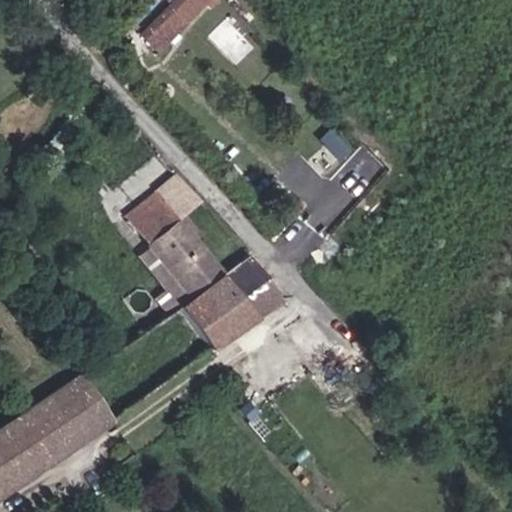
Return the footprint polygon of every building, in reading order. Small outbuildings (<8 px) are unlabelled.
[(190,18),(176,0),(123,48),(139,66),(190,18)] [(208,0),(175,0),(176,0),(190,18),(208,0)] [(188,295),(223,270),(185,216),(204,202),(176,172),(128,206),(188,295)] [(272,214),(287,224),(301,203),(288,192),(272,214)] [(276,302),(246,254),(223,270),(188,295),(196,308),(206,301),(231,333),(276,302)] [(180,301),(213,346),(231,333),(206,301),(196,308),(188,295),(180,301)] [(0,495),(112,418),(78,372),(0,426),(0,495)] [(113,450),(118,457),(129,451),(124,443),(113,450)]
